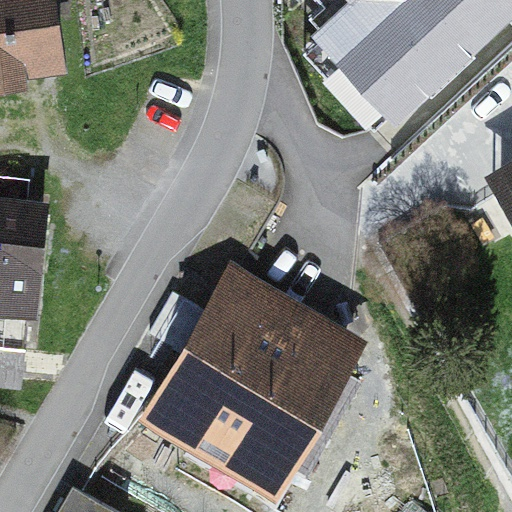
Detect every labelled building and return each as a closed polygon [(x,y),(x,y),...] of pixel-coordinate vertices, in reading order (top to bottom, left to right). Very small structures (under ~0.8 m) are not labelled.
[(0,0),(0,85),(68,75),(56,0),(0,0)] [(511,14),(511,0),(351,0),(356,4),(319,39),(398,123),(511,14)] [(511,159),(482,177),(511,228),(511,159)] [(48,201),(0,196),(0,316),(37,320),(48,201)] [(372,344),(236,260),(140,415),(276,499),(372,344)] [(0,348),(0,388),(22,390),(26,351),(0,348)] [(136,511),(73,475),(50,511),(136,511)]
